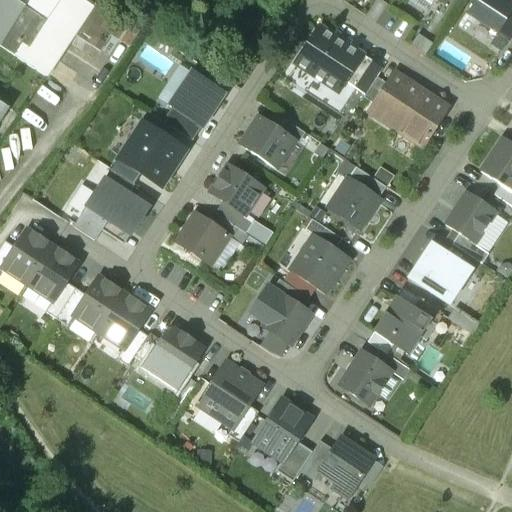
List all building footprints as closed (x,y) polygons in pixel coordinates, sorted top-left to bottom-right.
[(27,0),(23,7),(12,0),(0,0),(0,48),(45,78),(90,9),(77,0),(27,0)] [(511,0),(476,0),(467,15),(497,34),(511,14),(511,11),(511,0)] [(497,34),(491,44),(501,50),(511,33),(511,14),(497,34)] [(372,64),(320,30),(313,41),(312,39),(302,54),(303,55),(296,66),(336,93),(343,82),(355,90),(372,64)] [(372,64),(355,90),(365,96),(377,79),(382,71),(372,64)] [(223,95),(191,74),(185,84),(183,82),(173,97),(175,98),(169,108),(171,109),(201,129),(223,95)] [(448,109),(394,74),(373,106),(402,124),(396,133),(421,149),(448,109)] [(365,96),(363,99),(373,106),(386,85),(377,79),(365,96)] [(201,129),(171,109),(162,123),(169,128),(192,142),(201,129)] [(162,123),(148,114),(142,124),(163,138),(169,128),(162,123)] [(259,119),(240,147),(275,171),(294,142),(278,132),(259,119)] [(304,135),(284,122),(278,132),(294,142),(298,145),(304,135)] [(163,138),(142,124),(117,161),(140,176),(161,190),(185,153),(163,138)] [(511,145),(502,139),(480,173),(500,186),(511,194),(511,193),(511,145)] [(140,176),(117,161),(111,171),(134,186),(140,176)] [(262,191),(226,168),(209,194),(222,203),(244,218),(245,217),(262,191)] [(386,189),(356,169),(348,181),(378,200),(386,189)] [(111,171),(104,181),(127,197),(134,187),(134,186),(111,171)] [(127,197),(104,181),(80,218),(101,232),(123,247),(147,210),(127,197)] [(378,200),(348,181),(328,210),(358,230),(378,200)] [(511,194),(500,186),(493,196),(511,208),(511,194)] [(495,213),(466,194),(445,226),(474,246),(495,213)] [(244,218),(222,203),(215,215),(218,217),(245,235),(253,222),(245,217),(244,218)] [(195,216),(176,244),(209,266),(227,238),(211,227),(195,216)] [(245,235),(218,217),(211,227),(227,238),(241,247),(248,237),(245,235)] [(101,232),(80,218),(73,228),(94,242),(101,232)] [(52,248),(26,231),(14,249),(1,270),(2,270),(27,287),(52,248)] [(348,259),(313,236),(289,272),(324,296),(348,259)] [(4,243),(0,249),(0,272),(2,270),(1,270),(14,249),(4,243)] [(431,246),(409,280),(449,306),(472,273),(431,246)] [(78,265),(52,248),(27,287),(52,303),(52,304),(65,284),(78,265)] [(123,296),(98,279),(86,297),(73,317),(73,318),(98,334),(123,296)] [(309,300),(279,280),(272,290),(282,297),(302,310),(309,300)] [(65,284),(52,304),(52,303),(45,313),(56,320),(75,290),(65,284)] [(75,290),(56,320),(67,328),(73,318),(73,317),(86,297),(75,290)] [(433,310),(403,290),(396,300),(426,319),(433,310)] [(149,313),(123,296),(98,334),(123,350),(124,351),(137,331),(149,313)] [(302,310),(282,297),(262,328),(291,346),(311,316),(302,310)] [(426,319),(396,300),(374,333),(394,346),(407,355),(419,337),(426,342),(436,326),(426,319)] [(180,336),(168,328),(159,341),(151,354),(186,378),(204,352),(191,343),(193,341),(182,334),(180,336)] [(137,331),(124,351),(123,350),(116,360),(127,368),(134,358),(147,338),(137,331)] [(394,346),(374,333),(367,343),(379,351),(387,356),(394,346)] [(147,338),(134,358),(144,364),(151,354),(159,341),(150,334),(147,338)] [(387,356),(379,351),(373,361),(391,373),(403,381),(409,371),(387,356)] [(373,361),(361,353),(339,386),(369,406),(391,373),(373,361)] [(261,387),(226,363),(197,406),(232,429),(232,430),(248,407),(261,387)] [(281,400),(253,443),(281,462),(283,463),(296,443),(311,420),(281,400)] [(248,407),(232,430),(232,429),(227,436),(238,443),(258,413),(248,407)] [(332,451),(318,472),(337,484),(333,490),(347,499),(351,493),(360,480),(372,462),(373,461),(340,439),(332,451)] [(312,453),(300,470),(314,479),(318,472),(332,451),(319,442),(312,453)] [(296,443),(283,463),(281,462),(275,472),(292,483),(300,470),(312,453),(296,443)] [(372,462),(360,480),(370,487),(382,469),(372,462)]
